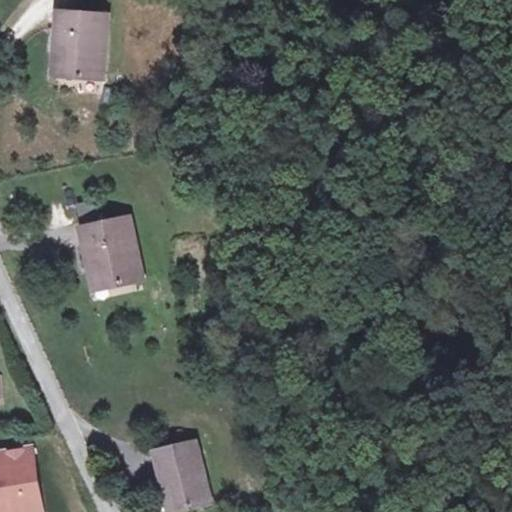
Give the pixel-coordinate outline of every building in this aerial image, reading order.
[(56,7),(51,44),(64,46),(61,71),(96,76),(104,13),(56,7)] [(64,46),(51,44),(48,70),(61,71),(64,46)] [(80,223),(87,262),(99,261),(104,287),(139,281),(129,216),(80,223)] [(99,261),(87,262),(91,289),(104,287),(99,261)] [(158,452),(163,483),(173,482),(180,508),(212,502),(199,442),(158,452)] [(0,488),(0,506),(1,510),(7,509),(7,511),(51,511),(40,450),(0,457),(0,458),(5,488),(0,488)] [(173,482),(163,483),(169,511),(180,508),(173,482)]
